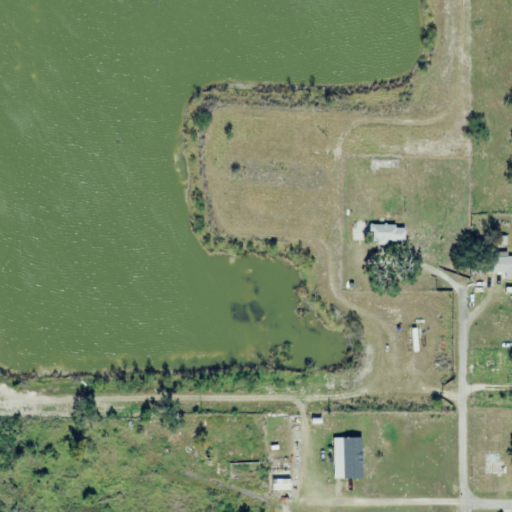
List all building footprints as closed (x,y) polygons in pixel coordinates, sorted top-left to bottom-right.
[(397,160),(377,160),(377,172),(397,172),(397,160)] [(404,242),(404,226),(371,226),(371,242),(404,242)] [(505,279),(511,279),(511,256),(488,256),(488,274),(505,274),(505,279)] [(188,420),(189,439),(203,437),(201,419),(188,420)] [(361,479),(361,438),(342,439),(342,479),(361,479)] [(483,454),(483,476),(506,476),(506,454),(483,454)] [(259,478),(259,463),(228,463),(228,478),(259,478)]
